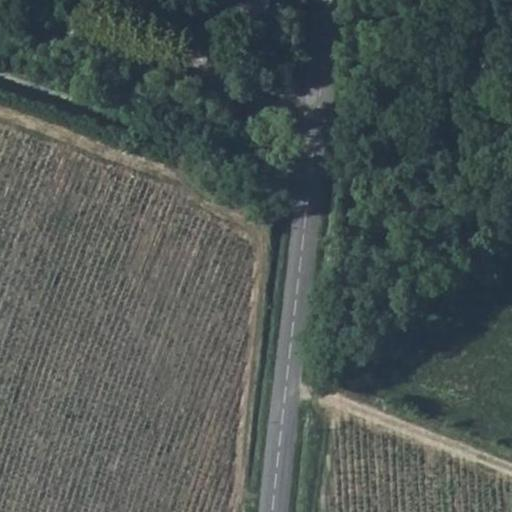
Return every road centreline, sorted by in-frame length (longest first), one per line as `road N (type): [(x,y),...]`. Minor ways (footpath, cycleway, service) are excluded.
road 1 (tertiary): [(336,0),(273,511)]
road 2 (track): [(287,385),(511,472)]
road 3 (unknown): [(329,50),(431,47),(511,33)]
